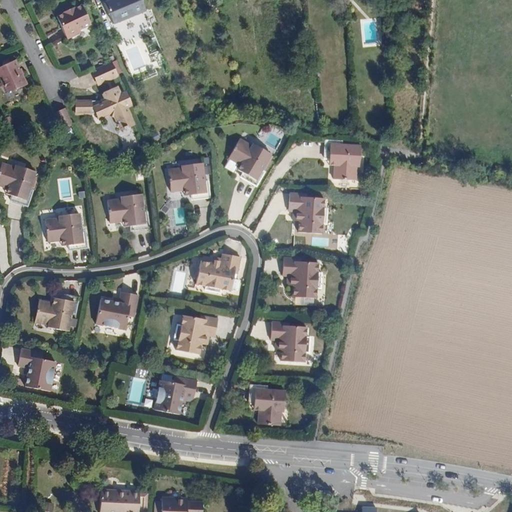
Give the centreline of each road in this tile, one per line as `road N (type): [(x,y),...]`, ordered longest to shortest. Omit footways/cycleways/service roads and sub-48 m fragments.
road 1 (residential): [(202,446),(244,321),(254,253),(241,235),(223,232),(99,272),(18,274),(1,297),(0,314)]
road 2 (tertiary): [(202,446),(421,465),(511,483)]
road 3 (tertiary): [(0,410),(202,446)]
